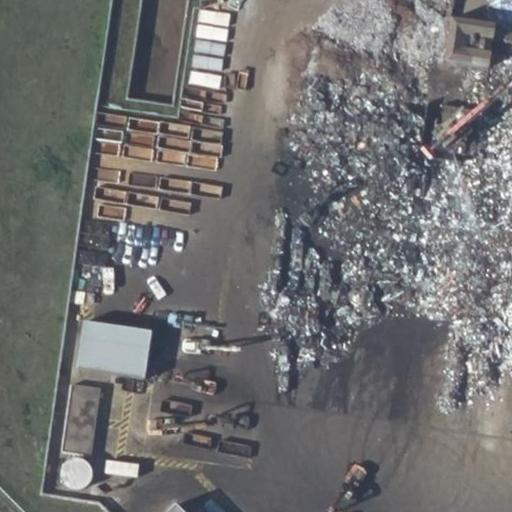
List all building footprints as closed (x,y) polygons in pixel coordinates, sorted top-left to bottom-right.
[(443,62),(487,69),(489,55),(493,31),(494,26),(449,19),(443,62)] [(511,58),(511,34),(493,31),(489,55),(511,58)] [(150,333),(82,323),(75,371),(143,381),(150,333)] [(61,453),(91,457),(100,389),(71,385),(61,453)] [(66,463),(60,473),(60,474),(64,485),(74,490),(84,488),(91,477),(88,465),(78,460),(66,463)]
